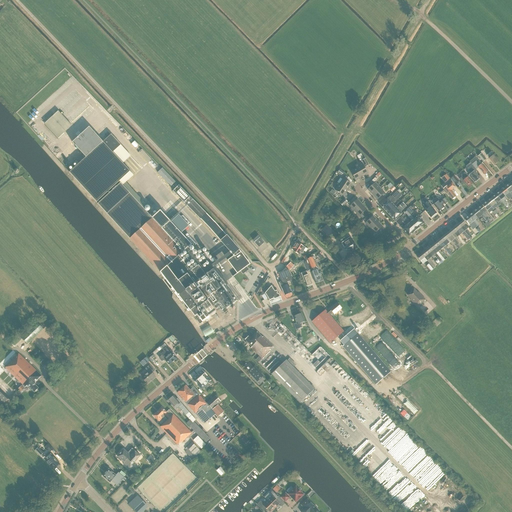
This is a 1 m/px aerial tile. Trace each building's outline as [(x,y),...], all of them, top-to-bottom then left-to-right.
[(73,113),(73,101),(66,101),(66,108),(61,108),(61,113),(73,113)] [(52,117),(44,124),(58,138),(66,131),(52,117)] [(226,309),(237,300),(214,270),(218,267),(217,265),(232,254),(234,256),(227,260),(237,274),(242,270),(244,272),(246,271),(244,268),(250,264),(240,251),(215,222),(179,185),(173,191),(200,219),(201,219),(209,228),(230,252),(215,263),(214,262),(213,262),(205,253),(202,255),(205,259),(200,263),(191,253),(195,249),(193,246),(189,249),(188,248),(191,244),(156,206),(151,210),(125,182),(133,175),(113,153),(121,145),(111,134),(103,141),(89,126),(72,141),(87,157),(69,173),(97,202),(98,201),(99,202),(98,204),(161,272),(160,272),(202,326),(213,318),(211,315),(215,312),(212,307),(214,306),(216,309),(219,306),(224,313),(227,311),(226,309)] [(153,169),(157,165),(142,149),(138,153),(153,169)] [(486,155),(495,165),(499,161),(491,151),(486,155)] [(486,159),(481,153),(478,156),(483,162),(486,159)] [(365,159),(361,161),(365,168),(369,165),(365,159)] [(484,174),(487,171),(479,161),(477,162),(476,161),(472,164),(476,170),(478,168),(484,174)] [(357,168),(362,177),(368,173),(363,164),(357,168)] [(469,175),(474,182),(479,178),(476,175),(477,175),(475,172),(477,171),(472,164),(467,168),(471,173),(469,175)] [(171,186),(175,182),(162,168),(158,172),(171,186)] [(356,168),(350,171),(356,180),(362,177),(357,168),(356,168)] [(469,187),(473,183),(468,177),(468,176),(465,172),(461,175),(463,176),(459,179),(463,184),(464,184),(465,183),(469,187)] [(441,179),(445,183),(450,179),(447,174),(441,179)] [(343,178),(339,184),(347,190),(351,184),(346,180),(348,177),(346,176),(344,179),(343,178)] [(459,181),(454,176),(450,179),(455,185),(459,181)] [(368,189),(372,194),(380,188),(375,183),(374,183),(374,182),(377,179),(375,178),(370,182),(373,185),(368,189)] [(452,182),(444,189),(452,199),(456,196),(451,191),(456,187),(452,182)] [(343,196),(347,190),(339,184),(335,190),(343,196)] [(380,187),(380,188),(372,194),(377,200),(382,195),(384,198),(386,196),(384,193),(385,193),(380,187)] [(511,196),(505,187),(500,191),(505,197),(507,200),(511,196)] [(397,191),(391,197),(391,198),(389,200),(387,198),(380,205),(384,209),(396,197),(400,193),(397,191)] [(500,191),(498,192),(495,194),(504,206),(507,203),(506,202),(505,202),(504,201),(506,199),(504,197),(505,197),(500,191)] [(496,204),(496,203),(497,205),(499,204),(502,207),(504,206),(495,194),(491,198),(496,204)] [(398,199),(396,197),(384,209),(387,213),(395,206),(393,204),(398,199)] [(439,200),(433,205),(434,206),(439,211),(444,207),(443,206),(448,202),(444,198),(440,202),(439,200)] [(487,201),(491,207),(493,209),(498,206),(496,204),(491,198),(487,201)] [(354,211),(362,204),(357,199),(352,204),(350,201),(348,203),(350,205),(350,206),(354,211)] [(425,210),(431,218),(436,213),(431,206),(432,205),(428,201),(423,205),(426,209),(425,210)] [(493,210),(491,207),(487,201),(482,205),(489,213),(493,210)] [(397,208),(395,206),(387,213),(391,217),(404,205),(403,203),(397,208)] [(367,209),(362,204),(354,211),(359,216),(360,216),(362,218),(364,217),(362,214),(367,209)] [(406,206),(404,205),(391,217),(395,221),(402,214),(400,212),(406,206)] [(482,205),(477,209),(487,221),(488,219),(486,217),(487,217),(484,213),(486,211),(482,205)] [(473,212),(478,218),(479,220),(482,218),(485,222),(487,221),(477,209),(473,212)] [(412,220),(410,222),(416,230),(420,226),(411,216),(410,214),(407,211),(405,212),(412,220)] [(473,221),(477,226),(479,224),(476,220),(478,218),(473,212),(469,216),(473,221)] [(171,220),(182,232),(189,226),(178,213),(171,220)] [(413,214),(411,216),(420,226),(424,223),(418,215),(416,217),(413,214)] [(365,223),(370,228),(377,221),(373,216),(368,221),(365,218),(364,220),(366,222),(365,223)] [(400,217),(400,218),(413,233),(416,230),(410,222),(408,224),(401,216),(400,217)] [(477,226),(473,221),(469,216),(464,219),(469,225),(471,224),(475,228),(477,226)] [(413,233),(400,218),(400,217),(396,221),(409,236),(413,233)] [(382,226),(377,221),(370,228),(375,233),(372,235),(375,238),(380,234),(377,231),(382,226)] [(458,224),(468,236),(471,234),(466,229),(468,228),(463,221),(458,224)] [(454,228),(459,235),(462,233),(468,240),(470,238),(468,236),(458,224),(454,228)] [(320,231),(327,238),(333,233),(326,226),(320,231)] [(449,232),(458,244),(461,247),(463,245),(457,237),(459,235),(454,228),(449,232)] [(444,236),(450,243),(453,240),(456,245),(458,244),(449,232),(444,236)] [(259,247),(264,242),(258,236),(253,240),(259,247)] [(440,239),(450,251),(451,250),(449,247),(448,245),(450,243),(444,236),(440,239)] [(342,243),(341,243),(344,248),(346,247),(348,250),(349,250),(351,252),(354,250),(354,251),(358,248),(350,237),(346,240),(344,238),(340,241),(342,243)] [(308,249),(303,246),(299,244),(301,240),(298,238),(292,248),(295,249),(294,251),(298,254),(299,251),(302,253),(303,251),(306,252),(308,249)] [(435,243),(441,250),(443,248),(449,256),(452,254),(450,251),(440,239),(435,243)] [(431,247),(438,256),(441,260),(443,262),(445,260),(438,252),(441,250),(435,243),(431,247)] [(426,250),(432,258),(434,255),(436,258),(439,262),(441,260),(438,256),(431,247),(426,250)] [(426,250),(423,253),(421,255),(429,264),(433,270),(434,269),(435,267),(429,259),(432,258),(426,250)] [(433,270),(429,264),(421,255),(417,257),(423,264),(424,264),(426,266),(430,272),(433,270)] [(311,269),(312,271),(311,272),(315,283),(322,280),(320,274),(312,257),(307,259),(311,269)] [(291,279),(290,277),(292,276),(290,272),(286,268),(282,272),(278,273),(282,281),(278,283),(282,291),(283,291),(285,295),(291,292),(287,281),(291,279)] [(305,282),(307,286),(312,284),(308,274),(306,271),(301,273),(302,277),(304,282),(305,282)] [(265,293),(271,286),(269,284),(263,292),(265,293)] [(264,293),(265,294),(269,300),(274,298),(274,299),(280,297),(279,293),(278,293),(276,290),(275,290),(271,286),(265,293),(264,293)] [(410,299),(417,307),(420,304),(421,304),(425,300),(418,292),(417,293),(414,289),(407,295),(411,299),(410,299)] [(442,295),(438,297),(443,304),(446,301),(442,295)] [(269,300),(271,307),(283,302),(280,297),(274,299),(274,298),(269,300)] [(330,309),(327,312),(325,310),(312,321),(330,343),(344,331),(330,315),(333,312),(334,314),(341,308),(336,303),(330,309)] [(300,323),(305,321),(301,313),(294,317),(296,323),(293,324),(296,330),(302,327),(300,323)] [(43,329),(37,322),(21,338),(27,345),(43,329)] [(354,329),(340,341),(344,345),(342,346),(376,385),(391,371),(357,333),(354,329)] [(261,336),(257,332),(251,338),(248,336),(245,339),(252,346),(251,348),(262,359),(270,350),(270,349),(273,346),(263,336),(262,337),(261,336)] [(164,344),(160,347),(173,362),(177,358),(167,346),(166,346),(164,344)] [(169,365),(173,362),(160,347),(163,351),(160,354),(162,356),(159,358),(162,361),(164,359),(169,365)] [(27,385),(34,392),(38,388),(34,384),(41,376),(19,354),(2,371),(6,374),(9,371),(18,380),(17,382),(20,385),(21,383),(25,387),(27,385)] [(149,361),(146,357),(140,363),(143,366),(149,361)] [(312,365),(316,369),(325,358),(324,357),(319,362),(317,360),(312,365)] [(286,360),(271,374),(300,403),(314,389),(286,360)] [(335,362),(330,366),(326,361),(316,370),(320,375),(325,371),(324,370),(326,368),(329,371),(332,368),(334,371),(339,367),(335,362)] [(248,362),(244,366),(247,370),(247,371),(249,372),(250,372),(251,374),(251,375),(257,382),(263,376),(255,366),(253,368),(248,362)] [(152,379),(152,380),(155,377),(152,373),(155,371),(150,365),(145,369),(148,372),(141,377),(147,383),(152,379)] [(197,375),(208,387),(210,386),(207,383),(210,381),(206,375),(206,373),(204,371),(203,372),(202,371),(197,375)] [(206,388),(208,387),(197,375),(193,379),(201,389),(204,386),(206,388)] [(218,405),(214,407),(213,409),(207,403),(206,404),(200,396),(201,396),(194,387),(190,390),(186,385),(177,393),(201,420),(202,419),(205,423),(215,414),(218,417),(224,412),(218,405)] [(183,420),(190,426),(194,422),(194,421),(196,420),(180,401),(177,399),(176,399),(173,396),(168,400),(176,409),(178,407),(177,408),(179,410),(180,409),(187,416),(183,420)] [(215,396),(209,401),(214,407),(218,405),(217,404),(220,402),(215,396)] [(388,400),(408,420),(412,417),(391,396),(388,400)] [(160,427),(173,414),(169,410),(166,412),(162,407),(153,415),(159,422),(165,416),(168,419),(160,427)] [(191,433),(173,414),(160,427),(177,445),(181,442),(182,442),(191,433)] [(194,422),(190,426),(205,443),(209,438),(194,422)] [(192,442),(187,446),(183,450),(192,460),(195,457),(195,456),(201,451),(199,450),(192,442)] [(124,449),(117,456),(124,462),(123,463),(129,468),(140,456),(132,448),(128,453),(124,449)] [(359,455),(379,474),(383,470),(363,451),(359,455)] [(56,467),(60,463),(49,452),(45,456),(47,459),(48,458),(56,467)] [(166,460),(141,485),(163,506),(170,500),(174,502),(189,486),(190,484),(188,482),(189,480),(191,482),(192,483),(198,477),(191,470),(188,475),(181,472),(185,468),(186,465),(183,463),(188,465),(176,454),(175,453),(173,454),(174,454),(177,457),(174,459),(179,464),(171,460),(172,459),(169,458),(168,461),(166,460)] [(415,457),(412,459),(424,471),(427,469),(415,457)] [(116,475),(108,469),(103,476),(110,482),(111,480),(118,485),(124,476),(119,472),(116,475)] [(281,497),(285,502),(290,497),(289,497),(290,496),(295,502),(303,494),(296,487),(288,494),(287,495),(285,493),(281,497)] [(267,500),(275,508),(279,504),(274,499),(277,496),(272,491),(269,495),(271,497),(267,500)] [(142,511),(148,507),(144,503),(138,496),(129,504),(136,511),(142,511)] [(317,511),(319,511),(307,499),(301,505),(304,508),(300,511),(301,511),(317,511)] [(269,511),(270,511),(275,508),(267,500),(263,504),(261,501),(257,504),(262,510),(265,507),(269,511)]
